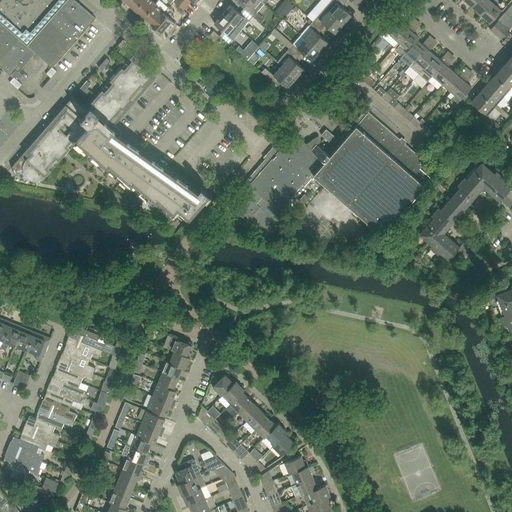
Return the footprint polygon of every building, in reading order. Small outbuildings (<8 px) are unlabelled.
[(76,0),(66,0),(27,45),(36,52),(52,67),(53,67),(96,17),(76,0)] [(128,0),(127,2),(136,9),(143,0),(128,0)] [(143,0),(136,9),(144,17),(155,4),(150,0),(143,0)] [(182,0),(175,0),(174,1),(176,2),(184,9),(188,4),(182,0)] [(265,3),(261,0),(243,0),(247,4),(244,8),(253,16),(257,12),(265,3)] [(287,0),(283,0),(274,12),(283,19),(294,6),(287,0)] [(320,0),(319,2),(329,11),(337,2),(334,0),(320,0)] [(334,0),(337,2),(329,11),(343,23),(351,14),(342,6),(346,2),(343,0),(334,0)] [(477,0),(472,6),(481,14),(492,2),(490,0),(477,0)] [(329,11),(319,2),(307,16),(313,21),(317,17),(321,20),(329,11)] [(492,2),(481,14),(490,22),(501,10),(492,2)] [(155,4),(144,17),(153,24),(163,12),(164,11),(155,4)] [(231,4),(223,14),(241,30),(253,16),(244,8),(240,12),(231,4)] [(317,17),(313,21),(322,29),(326,25),(335,33),(343,23),(329,11),(321,20),(317,17)] [(163,12),(153,24),(152,25),(161,33),(164,29),(169,33),(177,24),(163,12)] [(265,18),(257,12),(253,16),(261,23),(265,18)] [(504,24),(510,17),(505,12),(499,19),(504,24)] [(241,30),(223,14),(215,23),(224,31),(220,35),(229,43),(241,30)] [(387,31),(382,36),(394,47),(399,42),(410,29),(412,26),(408,23),(406,26),(398,19),(387,31)] [(490,29),(496,34),(504,24),(499,19),(490,29)] [(36,52),(27,45),(0,20),(0,65),(14,77),(36,52)] [(314,29),(306,38),(320,51),(328,41),(319,33),(322,29),(313,21),(309,25),(314,29)] [(504,24),(496,34),(501,39),(510,29),(504,24)] [(301,35),(306,38),(314,29),(309,25),(301,35)] [(410,29),(399,42),(408,50),(417,39),(419,37),(413,32),(416,30),(412,26),(410,29)] [(271,33),(284,44),(288,39),(275,28),(271,33)] [(210,35),(216,40),(220,35),(214,30),(210,35)] [(293,44),(289,48),(299,56),(302,52),(311,60),(320,51),(306,38),(301,35),(293,44)] [(288,39),(284,44),(289,48),(293,44),(288,39)] [(408,50),(401,58),(410,66),(426,47),(417,39),(408,50)] [(244,49),(240,53),(247,60),(258,47),(251,40),(244,49)] [(264,40),(259,46),(265,51),(270,45),(264,40)] [(236,49),(240,53),(244,49),(239,45),(236,49)] [(410,66),(405,72),(414,79),(419,73),(435,55),(426,47),(410,66)] [(283,55),(277,62),(282,66),(296,78),(304,68),(295,60),(299,56),(289,48),(286,52),(283,55)] [(198,190),(199,190),(201,192),(196,199),(173,179),(171,181),(149,161),(147,164),(124,144),(122,146),(100,127),(103,123),(108,127),(113,121),(111,119),(121,108),(124,110),(133,99),(131,97),(141,85),(143,87),(153,76),(150,74),(156,68),(136,51),(87,107),(73,96),(27,148),(14,164),(18,175),(18,174),(24,172),(25,175),(27,178),(30,179),(33,181),(37,181),(40,180),(41,181),(40,182),(75,143),(104,168),(106,166),(128,186),(130,184),(153,204),(155,201),(171,215),(176,210),(187,220),(206,199),(207,200),(212,195),(210,194),(210,193),(202,186),(198,190)] [(255,52),(248,60),(253,65),(260,57),(255,52)] [(428,81),(433,76),(444,63),(446,60),(442,57),(440,60),(435,55),(419,73),(428,81)] [(433,76),(442,83),(453,71),(444,63),(433,76)] [(511,71),(504,64),(472,101),(480,109),(477,112),(485,118),(497,129),(500,125),(488,115),(494,107),(506,118),(509,114),(501,107),(507,100),(503,97),(511,87),(511,71)] [(296,78),(282,66),(274,75),(266,67),(262,72),(275,83),(279,79),(288,87),(296,78)] [(52,67),(46,73),(51,77),(57,71),(53,67),(52,67)] [(358,76),(365,81),(369,76),(363,71),(358,76)] [(442,83),(451,91),(462,79),(453,71),(442,83)] [(369,76),(365,81),(371,87),(375,82),(369,76)] [(462,79),(451,91),(455,95),(450,101),(455,105),(471,87),(466,82),(468,80),(464,76),(462,79)] [(14,77),(10,81),(18,88),(22,83),(14,77)] [(376,91),(383,97),(387,92),(381,86),(376,91)] [(387,92),(383,97),(389,102),(392,105),(400,95),(391,88),(387,92)] [(394,107),(401,113),(405,108),(401,104),(399,102),(394,107)] [(408,104),(405,108),(409,111),(413,107),(409,104),(409,103),(408,104)] [(405,108),(401,113),(407,118),(411,113),(409,111),(405,108)] [(237,198),(231,206),(230,206),(230,207),(230,208),(230,209),(231,210),(232,211),(273,231),(286,217),(279,211),(302,184),(304,186),(314,175),(382,234),(425,185),(425,184),(431,177),(421,168),(426,161),(406,144),(406,143),(400,138),(366,109),(339,140),(327,129),(321,135),(334,146),(328,153),(317,144),(312,149),(295,133),(285,144),(281,140),(275,148),(273,146),(264,157),(265,158),(245,182),(249,185),(237,198)] [(417,118),(413,123),(419,128),(423,124),(417,118)] [(423,124),(419,128),(425,134),(429,129),(423,124)] [(460,187),(453,196),(453,197),(454,196),(466,206),(465,207),(465,208),(484,186),(500,201),(501,200),(511,210),(511,189),(511,188),(503,181),(505,178),(496,171),(494,173),(482,163),(468,179),(466,177),(458,185),(460,187)] [(424,230),(420,234),(432,245),(430,247),(439,254),(441,252),(449,259),(454,254),(464,263),(474,251),(464,242),(460,246),(444,233),(462,212),(462,211),(461,212),(449,201),(450,201),(449,200),(449,201),(442,209),(439,207),(433,215),(432,216),(434,218),(424,230)] [(510,325),(511,331),(511,285),(511,286),(511,287),(511,288),(497,294),(505,314),(503,316),(507,326),(510,325)] [(0,346),(1,347),(11,322),(0,317),(0,346)] [(9,343),(15,345),(23,327),(11,322),(1,347),(0,348),(6,351),(9,343)] [(100,335),(74,325),(72,331),(83,335),(80,341),(103,350),(111,354),(114,345),(106,342),(108,339),(100,335)] [(15,345),(27,350),(34,332),(23,327),(15,345)] [(146,330),(144,339),(149,340),(152,331),(146,330)] [(34,332),(27,350),(37,354),(35,359),(41,361),(41,362),(42,362),(51,338),(47,337),(34,332)] [(169,335),(164,346),(174,351),(190,357),(192,352),(189,351),(192,345),(169,335)] [(114,345),(111,354),(113,354),(115,355),(119,357),(119,354),(122,344),(123,342),(124,339),(118,337),(116,346),(114,345)] [(144,339),(141,348),(147,350),(149,340),(144,339)] [(67,342),(64,348),(90,359),(92,353),(100,356),(103,350),(80,341),(78,347),(67,342)] [(73,359),(71,364),(93,373),(96,367),(88,364),(90,359),(64,348),(62,354),(73,359)] [(174,351),(170,362),(186,368),(190,357),(172,349),(171,350),(174,351)] [(113,354),(109,366),(111,367),(115,369),(118,357),(119,357),(115,355),(113,354)] [(167,360),(163,371),(178,378),(183,367),(185,368),(186,368),(170,362),(167,360)] [(134,371),(140,373),(142,363),(137,362),(134,371)] [(57,367),(55,372),(80,382),(83,376),(91,380),(91,378),(95,379),(96,375),(93,373),(71,364),(69,370),(58,365),(57,367)] [(28,382),(30,375),(19,370),(16,377),(28,382)] [(109,370),(106,379),(112,381),(114,372),(109,370)] [(163,371),(158,383),(174,389),(178,378),(163,371)] [(64,382),(61,388),(84,397),(86,391),(78,388),(80,382),(55,372),(53,378),(64,382)] [(10,382),(10,381),(12,377),(4,374),(2,378),(10,382)] [(133,374),(130,386),(135,388),(139,375),(133,374)] [(213,386),(221,395),(223,393),(236,381),(232,377),(230,379),(225,374),(213,386)] [(13,384),(25,388),(28,382),(16,377),(13,384)] [(104,381),(101,391),(108,394),(111,384),(104,381)] [(236,381),(223,393),(232,402),(242,391),(244,389),(236,381)] [(174,389),(158,383),(148,408),(166,415),(170,405),(174,406),(175,402),(172,401),(176,390),(174,389)] [(130,386),(126,399),(131,401),(135,388),(130,386)] [(48,389),(45,395),(71,405),(81,410),(84,404),(81,403),(84,397),(61,388),(59,393),(48,389)] [(97,402),(105,405),(108,394),(101,391),(97,402)] [(230,404),(238,412),(251,399),(242,391),(232,402),(230,404)] [(232,402),(223,393),(221,395),(217,399),(226,408),(230,404),(232,402)] [(54,406),(52,411),(74,420),(77,414),(69,411),(71,405),(45,395),(43,401),(54,406)] [(238,412),(247,421),(259,408),(251,399),(238,412)] [(94,401),(91,409),(96,411),(94,415),(100,417),(105,405),(97,402),(94,401)] [(125,416),(130,404),(125,402),(120,414),(125,416)] [(238,412),(230,404),(226,408),(225,409),(234,417),(238,412)] [(198,416),(200,418),(208,411),(202,406),(198,416)] [(213,406),(208,411),(216,419),(220,414),(213,406)] [(247,421),(256,429),(268,416),(259,408),(247,421)] [(147,410),(136,435),(152,442),(155,443),(159,432),(162,434),(164,430),(161,428),(165,418),(147,410)] [(29,415),(62,429),(64,423),(72,426),(74,420),(52,411),(49,417),(38,412),(36,418),(29,415)] [(200,418),(208,426),(216,419),(208,411),(200,418)] [(120,414),(115,426),(120,428),(125,416),(120,414)] [(38,426),(36,431),(58,440),(60,435),(53,432),(55,426),(61,429),(62,429),(29,415),(27,422),(38,426)] [(94,428),(95,429),(100,417),(94,415),(89,426),(94,428)] [(266,435),(276,425),(268,416),(256,429),(264,437),(266,435)] [(224,427),(216,419),(208,426),(217,435),(224,427)] [(251,433),(256,429),(247,421),(243,425),(251,433)] [(276,425),(266,435),(275,444),(287,431),(278,423),(276,425)] [(92,434),(94,428),(89,426),(84,438),(89,440),(91,437),(92,434)] [(225,443),(233,435),(224,427),(217,435),(225,443)] [(116,440),(119,431),(114,429),(111,437),(116,440)] [(22,435),(20,439),(39,446),(46,449),(48,444),(55,447),(56,445),(61,447),(63,442),(58,440),(36,431),(33,437),(22,433),(22,435)] [(275,444),(273,446),(281,454),(294,442),(288,437),(291,435),(287,431),(275,444)] [(136,435),(132,446),(148,452),(152,442),(136,435)] [(233,435),(225,443),(229,447),(236,439),(233,435)] [(273,446),(275,444),(266,435),(264,437),(261,441),(269,449),(273,446)] [(12,441),(11,442),(22,447),(20,452),(42,461),(44,456),(37,452),(38,448),(39,447),(39,446),(20,439),(13,436),(12,441)] [(107,446),(112,448),(116,440),(111,437),(107,446)] [(229,447),(234,452),(241,444),(236,439),(229,447)] [(246,449),(241,444),(234,452),(238,456),(246,449)] [(132,446),(128,457),(143,464),(143,463),(146,465),(150,454),(148,452),(132,446)] [(250,452),(242,460),(246,463),(253,456),(258,451),(254,447),(250,452)] [(238,456),(242,460),(250,452),(246,449),(238,456)] [(107,462),(110,453),(105,451),(101,460),(107,462)] [(203,460),(215,455),(210,451),(201,454),(203,460)] [(253,456),(258,461),(263,456),(258,451),(253,456)] [(6,454),(4,459),(30,470),(38,473),(40,468),(39,468),(42,461),(20,452),(17,458),(6,454)] [(215,455),(203,460),(208,472),(213,470),(225,464),(215,455)] [(285,462),(289,473),(292,472),(308,465),(306,461),(304,462),(301,455),(285,462)] [(246,463),(250,468),(258,461),(253,456),(246,463)] [(128,457),(123,469),(141,476),(143,471),(140,470),(143,464),(128,457)] [(30,470),(4,459),(4,460),(8,462),(6,467),(13,470),(10,476),(22,480),(21,482),(54,496),(60,482),(47,477),(42,487),(33,484),(35,479),(27,476),(30,470)] [(176,480),(178,484),(194,478),(201,474),(196,460),(192,459),(179,464),(181,469),(175,472),(178,479),(176,480)] [(101,460),(99,465),(99,466),(98,469),(103,471),(107,462),(101,460)] [(261,464),(258,461),(250,468),(254,472),(261,464)] [(68,464),(65,471),(71,473),(75,467),(68,464)] [(230,470),(225,464),(213,470),(218,475),(230,470)] [(254,472),(256,474),(265,468),(261,464),(254,472)] [(292,472),(297,483),(313,476),(308,465),(292,472)] [(123,469),(118,480),(134,486),(137,479),(139,481),(141,476),(123,469)] [(234,474),(233,473),(230,470),(218,475),(222,479),(234,474)] [(65,471),(60,482),(64,484),(71,473),(65,471)] [(269,471),(260,477),(261,480),(263,485),(273,480),(271,476),(269,471)] [(94,472),(90,481),(95,483),(99,474),(94,472)] [(194,478),(178,484),(182,495),(201,488),(206,485),(201,474),(194,478)] [(238,485),(234,474),(222,479),(226,483),(228,489),(238,485)] [(294,485),(291,486),(296,497),(299,496),(310,491),(318,488),(313,476),(297,483),(294,485)] [(118,480),(114,491),(129,497),(134,486),(118,480)] [(273,480),(263,485),(268,496),(278,491),(273,480)] [(95,483),(90,481),(86,490),(92,492),(95,483)] [(310,491),(314,502),(330,495),(326,484),(318,488),(310,491)] [(228,489),(233,500),(243,496),(238,485),(228,489)] [(188,501),(190,505),(206,498),(201,488),(182,495),(182,496),(182,495),(185,501),(186,502),(188,501)] [(0,507),(3,505),(9,511),(20,511),(15,505),(14,506),(0,490),(0,507)] [(114,491),(109,501),(128,509),(125,508),(129,497),(114,491)] [(268,496),(270,500),(280,496),(278,491),(268,496)] [(84,504),(87,496),(85,494),(82,493),(79,502),(84,504)] [(233,500),(235,505),(245,500),(243,496),(233,500)] [(272,507),(282,502),(280,496),(270,500),(272,507)] [(311,503),(307,505),(309,511),(320,511),(332,507),(328,496),(327,496),(314,502),(311,503)] [(190,505),(192,511),(204,511),(210,509),(206,498),(190,505)] [(44,499),(35,507),(39,511),(48,504),(44,499)] [(238,511),(248,507),(245,500),(235,505),(238,511)] [(282,502),(272,507),(274,511),(277,511),(285,509),(282,502)] [(108,511),(126,511),(128,509),(125,508),(112,503),(110,507),(109,509),(108,511)]
